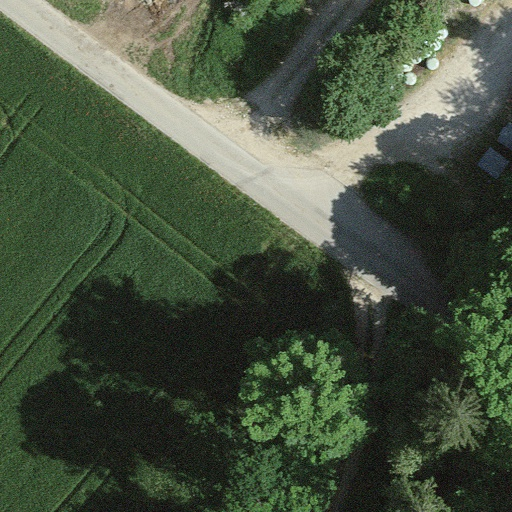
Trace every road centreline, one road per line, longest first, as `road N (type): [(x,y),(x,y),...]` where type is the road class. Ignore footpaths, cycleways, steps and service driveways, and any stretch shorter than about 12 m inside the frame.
road 1 (unclassified): [(13,0),(511,361)]
road 2 (track): [(326,511),(347,443),(366,257)]
road 3 (track): [(375,0),(229,159)]
road 4 (track): [(366,257),(511,99)]
